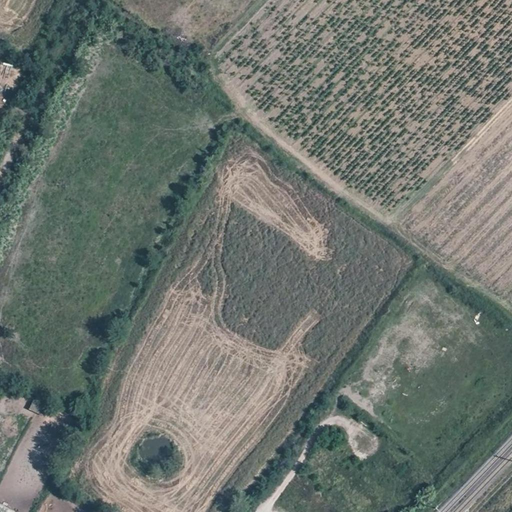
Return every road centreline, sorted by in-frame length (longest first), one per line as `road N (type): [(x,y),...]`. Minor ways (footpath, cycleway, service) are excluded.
road 1 (track): [(94,0),(430,258),(248,511)]
road 2 (track): [(77,0),(0,175)]
road 3 (track): [(396,233),(511,113)]
